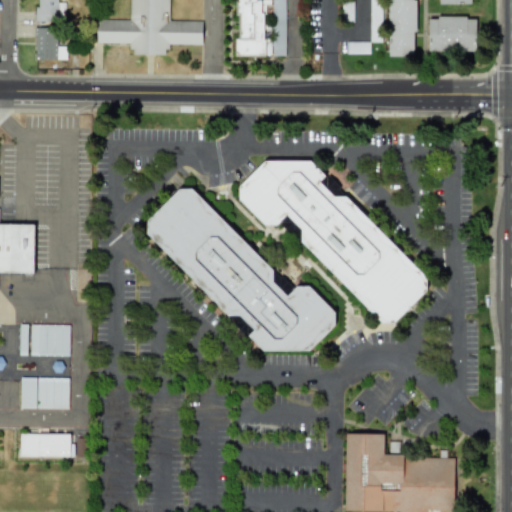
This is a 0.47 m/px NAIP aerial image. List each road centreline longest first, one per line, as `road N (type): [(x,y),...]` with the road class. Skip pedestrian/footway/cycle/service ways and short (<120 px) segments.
road 1 (tertiary): [(0,93),(511,98)]
road 2 (secondary): [(511,98),(511,237)]
